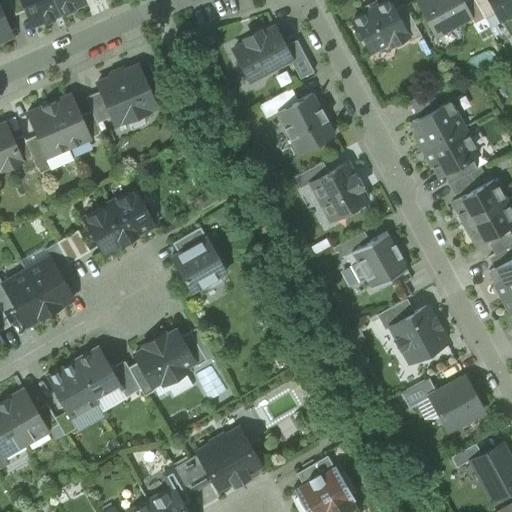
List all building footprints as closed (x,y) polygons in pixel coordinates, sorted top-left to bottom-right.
[(0,0),(0,11),(4,20),(15,15),(8,0),(0,0)] [(8,0),(15,15),(26,10),(21,0),(8,0)] [(32,25),(59,14),(53,0),(21,0),(26,10),(32,25)] [(53,0),(59,14),(85,2),(83,0),(53,0)] [(386,0),(352,19),(370,52),(388,42),(390,46),(406,37),(407,37),(393,10),(387,0),(386,0)] [(417,0),(416,1),(434,33),(455,22),(456,24),(470,16),(462,3),(460,0),(417,0)] [(470,16),(473,23),(484,18),(474,0),(467,0),(462,3),(470,16)] [(488,0),(474,0),(484,18),(488,25),(489,24),(486,18),(496,13),(488,0)] [(511,0),(488,0),(496,13),(500,20),(511,13),(511,0)] [(406,37),(409,42),(420,36),(403,4),(393,10),(407,37),(406,37)] [(0,39),(10,35),(4,20),(0,11),(0,39)] [(489,24),(491,27),(501,22),(500,20),(496,13),(486,18),(489,24)] [(501,22),(509,37),(511,34),(511,13),(500,20),(501,22)] [(233,50),(249,80),(289,58),(290,58),(284,46),(274,28),(260,35),(259,31),(244,39),(246,42),(233,50)] [(289,58),(300,79),(313,72),(296,40),(284,46),(290,58),(289,58)] [(111,117),(115,125),(126,120),(143,112),(155,107),(150,94),(153,93),(146,76),(142,78),(137,65),(96,83),(100,91),(111,117)] [(259,106),(266,118),(276,112),(297,101),(290,89),(259,106)] [(85,97),(91,111),(80,116),(90,138),(100,133),(96,123),(111,117),(100,91),(85,97)] [(276,112),(298,154),(333,135),(311,93),(297,101),(276,112)] [(70,94),(48,104),(68,148),(90,138),(80,116),(70,94)] [(408,100),(418,118),(439,107),(432,94),(408,100)] [(408,124),(423,150),(463,128),(449,102),(439,107),(418,118),(408,124)] [(72,159),(68,148),(48,104),(26,113),(36,135),(45,157),(50,168),(72,159)] [(143,112),(126,120),(130,129),(148,122),(143,112)] [(0,124),(0,168),(1,170),(21,161),(12,140),(4,123),(0,124)] [(477,155),(463,128),(423,150),(437,176),(442,174),(471,158),(477,155)] [(36,135),(25,140),(23,135),(12,140),(21,161),(26,173),(37,168),(40,173),(50,169),(50,168),(45,157),(36,135)] [(442,174),(448,184),(477,168),(471,158),(442,174)] [(293,178),(299,189),(310,183),(310,182),(328,173),(322,162),(293,178)] [(310,183),(331,220),(366,201),(359,188),(362,187),(355,174),(352,176),(346,163),(328,173),(310,182),(310,183)] [(480,167),(477,168),(448,184),(454,195),(486,178),(480,167)] [(457,213),(462,224),(505,201),(493,180),(453,202),(459,212),(457,213)] [(134,189),(108,204),(129,240),(137,235),(136,234),(154,223),(134,189)] [(511,224),(511,214),(505,201),(462,224),(468,234),(470,233),(476,244),(511,224)] [(120,245),(129,240),(108,204),(82,219),(102,253),(120,243),(120,245)] [(172,243),(178,254),(206,238),(200,227),(172,243)] [(77,230),(67,236),(79,257),(89,251),(77,230)] [(334,246),(340,257),(351,252),(350,252),(369,241),(363,231),(334,246)] [(365,278),(371,289),(407,269),(386,232),(369,241),(350,252),(351,252),(356,262),(350,266),(358,282),(365,278)] [(488,244),(494,254),(511,244),(511,236),(509,232),(488,244)] [(68,263),(79,257),(67,236),(56,242),(68,263)] [(171,258),(191,292),(226,273),(206,238),(178,254),(171,258)] [(49,257),(60,277),(73,270),(68,263),(56,242),(45,249),(49,257)] [(511,244),(494,254),(488,258),(494,268),(511,258),(511,244)] [(49,257),(26,271),(49,312),(73,299),(60,277),(49,257)] [(488,271),(502,298),(511,292),(511,258),(494,268),(488,271)] [(26,326),(49,312),(26,271),(2,284),(14,305),(26,326)] [(0,307),(2,312),(14,305),(2,284),(0,280),(0,307)] [(511,292),(502,298),(511,316),(511,292)] [(376,315),(384,330),(390,327),(389,326),(414,313),(406,299),(376,315)] [(390,327),(409,362),(420,356),(421,358),(428,360),(433,357),(435,351),(434,349),(446,342),(426,306),(414,313),(389,326),(390,327)] [(0,331),(10,325),(2,312),(0,307),(0,331)] [(175,331),(161,339),(148,347),(134,355),(138,362),(152,386),(163,379),(165,383),(184,372),(182,369),(192,363),(193,362),(179,338),(175,331)] [(192,363),(195,367),(206,360),(190,332),(179,338),(193,362),(192,363)] [(146,343),(148,347),(161,339),(159,335),(146,343)] [(98,347),(73,361),(94,397),(118,384),(119,383),(110,369),(98,347)] [(97,403),(94,397),(73,361),(46,377),(65,411),(69,418),(70,418),(97,403)] [(118,384),(125,397),(140,388),(128,367),(124,361),(110,369),(119,383),(118,384)] [(140,388),(144,396),(155,390),(152,386),(138,362),(128,367),(140,388)] [(429,397),(446,430),(482,411),(464,377),(436,392),(428,396),(429,397)] [(400,393),(408,408),(429,397),(428,396),(436,392),(428,378),(400,393)] [(24,389),(2,402),(25,443),(48,430),(36,409),(24,389)] [(0,451),(3,456),(25,443),(2,402),(0,402),(0,451)] [(48,430),(58,424),(55,418),(46,403),(36,409),(48,430)] [(65,411),(55,418),(58,424),(65,435),(76,429),(70,418),(69,418),(65,411)] [(214,481),(218,488),(231,480),(233,484),(247,476),(245,472),(258,465),(238,430),(225,438),(223,434),(209,442),(211,445),(198,453),(214,481)] [(450,457),(456,467),(470,460),(481,454),(475,443),(450,457)] [(481,480),(492,500),(511,489),(511,465),(500,443),(481,454),(470,460),(471,461),(476,458),(484,471),(481,480)] [(174,467),(190,495),(214,481),(198,453),(174,467)] [(296,473),(302,484),(332,466),(327,456),(296,473)] [(356,511),(358,511),(352,501),(354,500),(345,484),(334,465),(332,466),(302,484),(293,489),(305,511),(356,511)] [(192,499),(190,495),(174,468),(163,475),(171,488),(172,488),(182,505),(192,499)] [(171,488),(147,502),(153,511),(185,511),(182,505),(172,488),(171,488)] [(153,511),(147,502),(129,511),(153,511)]
